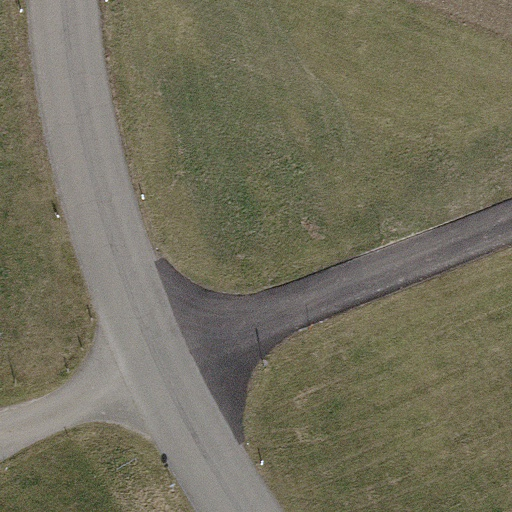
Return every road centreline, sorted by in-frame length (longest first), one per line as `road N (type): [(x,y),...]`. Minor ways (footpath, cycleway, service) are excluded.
road 1 (unclassified): [(155,363),(511,221)]
road 2 (tertiary): [(155,363),(92,164),(67,0)]
road 3 (unclassified): [(0,439),(155,363)]
road 4 (tertiary): [(239,511),(155,363)]
